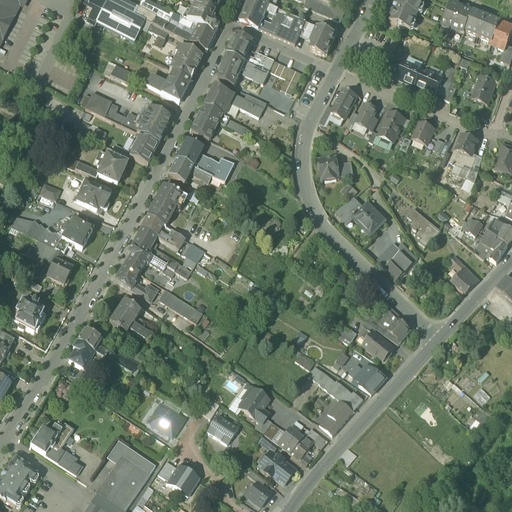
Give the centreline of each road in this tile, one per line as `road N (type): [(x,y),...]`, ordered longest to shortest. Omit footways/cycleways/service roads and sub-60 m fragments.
road 1 (residential): [(0,448),(101,278),(230,26),(335,72)]
road 2 (residential): [(436,339),(327,234),(304,193),(301,158),(335,72)]
road 3 (secondary): [(290,511),(436,339)]
road 4 (residential): [(335,72),(464,130),(511,138)]
